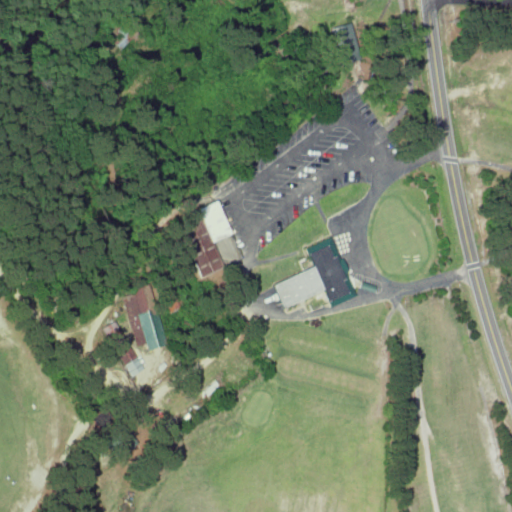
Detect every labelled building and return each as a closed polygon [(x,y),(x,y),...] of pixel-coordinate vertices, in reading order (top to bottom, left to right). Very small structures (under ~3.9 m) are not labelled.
[(330,26),(337,63),(356,60),(350,23),(330,26)] [(229,233),(215,200),(196,208),(211,241),(229,233)] [(197,277),(221,268),(199,212),(176,221),(197,277)] [(305,252),(310,267),(269,283),(279,307),(322,290),(326,301),(347,292),(327,244),(305,252)] [(120,292),(135,345),(144,343),(146,350),(165,345),(147,284),(120,292)] [(100,328),(130,376),(142,368),(112,320),(100,328)]
